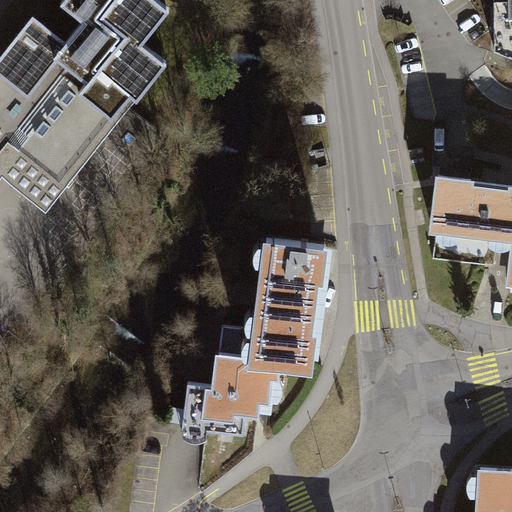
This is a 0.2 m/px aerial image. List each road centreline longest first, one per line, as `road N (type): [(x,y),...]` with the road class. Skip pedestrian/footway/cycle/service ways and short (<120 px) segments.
road 1 (residential): [(340,0),(403,437)]
road 2 (residential): [(276,511),(403,437)]
road 3 (residential): [(403,437),(511,381)]
